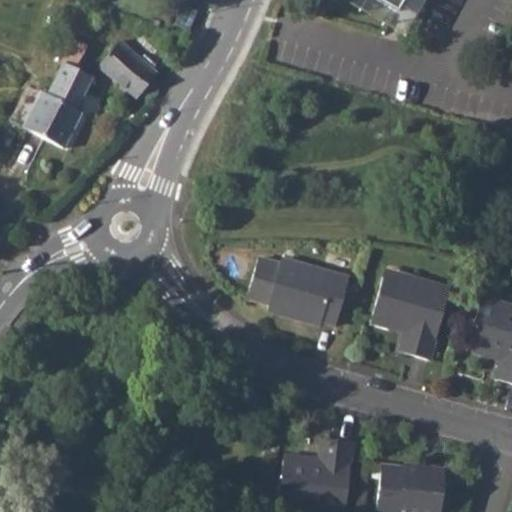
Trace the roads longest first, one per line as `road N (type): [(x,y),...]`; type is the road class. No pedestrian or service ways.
road 1 (residential): [(125,224),(194,303),(281,369),(507,442)]
road 2 (tertiary): [(125,224),(239,0)]
road 3 (tertiary): [(0,303),(35,267),(125,224)]
